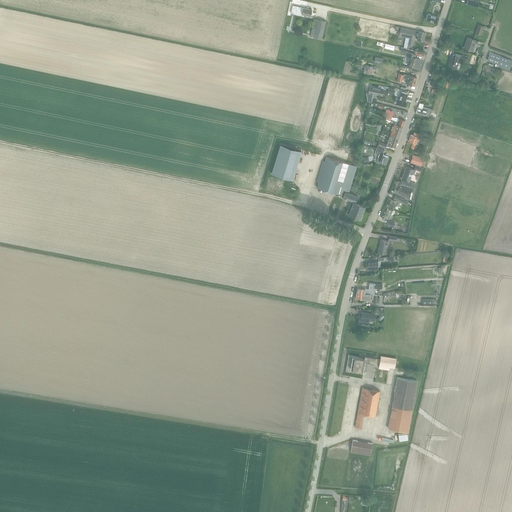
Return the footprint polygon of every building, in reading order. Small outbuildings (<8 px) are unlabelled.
[(292,5),(291,13),(293,14),(298,15),(298,13),(302,14),(305,15),(310,16),(312,9),(307,8),(295,6),(292,5)] [(426,19),(436,23),(438,17),(427,14),(426,19)] [(310,36),(314,37),(322,39),(326,21),(314,18),(310,36)] [(475,33),(480,35),(481,35),(483,27),(478,25),(475,33)] [(417,39),(419,40),(424,40),(425,33),(400,28),(399,35),(406,36),(403,48),(407,49),(408,45),(413,45),(415,35),(418,35),(417,39)] [(383,38),(384,30),(361,29),(361,33),(372,33),(372,38),(383,38)] [(464,48),(469,50),(472,51),(475,44),(477,45),(478,41),(468,38),(464,48)] [(409,64),(413,66),(418,67),(419,62),(418,62),(419,59),(415,58),(416,55),(408,53),(407,58),(411,59),(409,64)] [(487,61),(509,69),(511,61),(511,60),(490,53),(487,61)] [(448,67),(452,68),(456,69),(459,58),(451,55),(448,67)] [(372,66),(365,65),(363,73),(370,75),(372,66)] [(406,84),(409,85),(414,86),(416,77),(404,74),(404,75),(399,73),(397,81),(402,83),(404,77),(408,79),(406,84)] [(431,86),(437,88),(440,78),(434,76),(431,86)] [(366,93),(366,97),(367,101),(368,101),(371,102),(372,98),(372,94),(375,95),(375,94),(382,95),(383,89),(378,88),(369,86),(368,93),(366,93)] [(397,99),(395,103),(404,106),(406,101),(405,101),(407,93),(402,92),(399,100),(397,99)] [(416,114),(420,115),(429,117),(431,110),(423,107),(422,109),(417,108),(416,114)] [(394,124),(390,136),(398,139),(405,121),(400,119),(398,125),(394,124)] [(408,141),(416,144),(417,140),(420,141),(421,138),(418,137),(419,134),(414,133),(413,135),(410,135),(408,141)] [(398,139),(390,136),(388,135),(387,136),(389,137),(387,144),(395,147),(398,139)] [(280,144),(280,145),(281,145),(272,174),(271,173),(271,174),(292,180),(300,151),(301,151),(280,144)] [(377,160),(381,162),(386,163),(388,157),(383,155),(384,151),(384,150),(384,148),(377,146),(377,148),(376,148),(375,152),(379,154),(377,160)] [(410,162),(415,164),(421,166),(423,158),(413,155),(410,162)] [(357,166),(326,156),(325,162),(323,161),(316,182),(318,182),(317,187),(341,195),(343,190),(349,192),(357,166)] [(401,179),(409,182),(412,174),(414,174),(415,170),(406,166),(401,179)] [(353,202),(351,207),(348,215),(359,220),(365,206),(355,203),(358,197),(344,192),(342,197),(353,202)] [(402,198),(395,195),(393,199),(407,205),(408,202),(401,199),(402,198)] [(388,198),(384,206),(393,210),(396,202),(388,198)] [(393,210),(384,206),(380,216),(389,219),(393,210)] [(378,253),(383,254),(386,254),(388,241),(381,240),(380,247),(379,246),(378,253)] [(377,261),(371,261),(366,262),(366,269),(366,270),(367,270),(367,269),(372,269),(372,268),(378,268),(377,261)] [(357,288),(356,293),(374,295),(375,288),(375,284),(369,283),(369,289),(357,288)] [(356,293),(356,298),(361,299),(373,300),(373,303),(379,303),(380,295),(377,295),(374,295),(356,293)] [(358,324),(368,325),(368,320),(375,321),(375,314),(361,313),(361,316),(359,316),(358,324)] [(379,365),(395,368),(396,359),(381,356),(379,365)] [(353,357),(350,369),(351,369),(362,371),(364,362),(375,364),(376,359),(365,357),(364,359),(353,357)] [(388,428),(408,431),(417,381),(397,377),(388,428)] [(355,427),(360,428),(361,428),(363,414),(375,416),(380,391),(362,387),(355,427)] [(372,443),(358,441),(355,452),(370,455),(372,443)]
